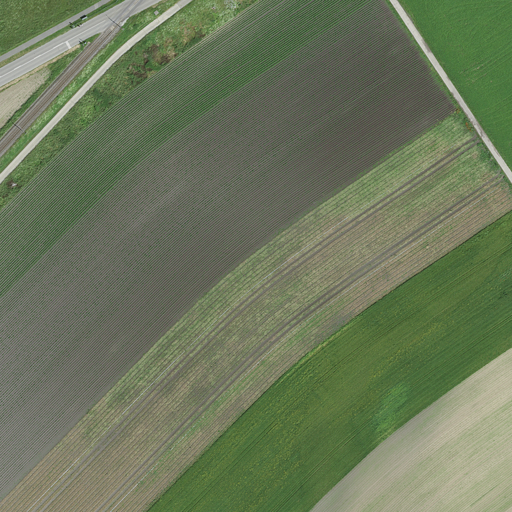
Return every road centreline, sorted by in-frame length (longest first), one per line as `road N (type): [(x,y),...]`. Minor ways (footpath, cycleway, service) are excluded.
road 1 (track): [(187,0),(106,65),(0,179)]
road 2 (track): [(393,0),(511,177)]
road 3 (tertiary): [(0,77),(145,0)]
